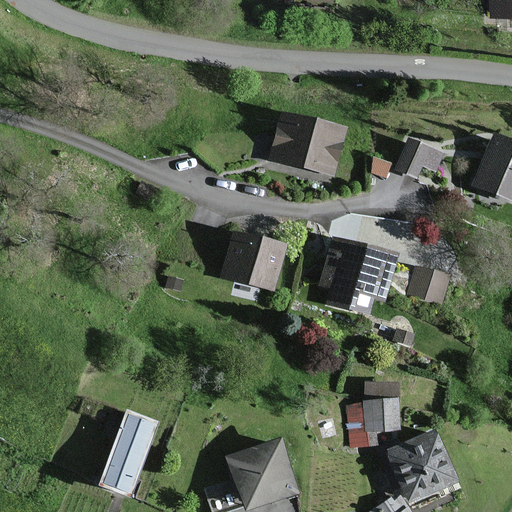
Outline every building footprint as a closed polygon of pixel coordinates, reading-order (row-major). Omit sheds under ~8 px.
[(511,0),(492,0),(493,17),(511,16),(511,0)] [(344,129),(276,112),(263,162),(331,178),(344,129)] [(511,187),(511,151),(485,141),(467,189),(506,204),(511,187)] [(435,155),(401,145),(393,172),(413,179),(417,167),(430,171),(435,155)] [(161,191),(140,182),(135,195),(156,203),(161,191)] [(283,247),(228,233),(217,278),(272,291),(283,247)] [(395,255),(328,239),(316,288),(328,291),(324,307),(366,318),(370,302),(383,305),(395,255)] [(447,276),(413,270),(409,297),(443,303),(447,276)] [(346,442),(368,441),(368,425),(396,425),(394,376),(359,377),(359,397),(344,398),(346,442)] [(157,423),(129,413),(102,484),(130,494),(157,423)] [(434,432),(391,451),(413,501),(457,482),(434,432)] [(280,440),(232,456),(249,508),(297,492),(280,440)] [(410,511),(400,496),(374,511),(410,511)]
